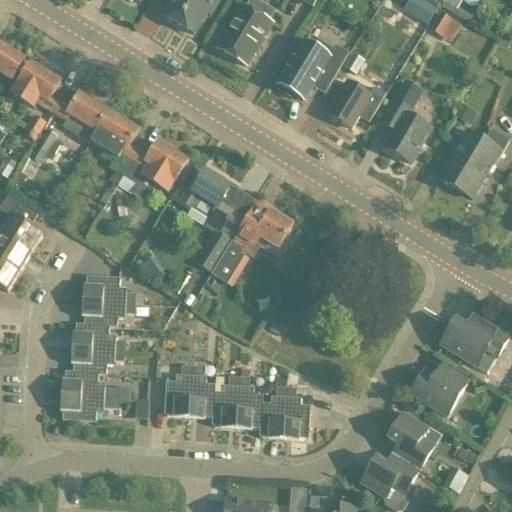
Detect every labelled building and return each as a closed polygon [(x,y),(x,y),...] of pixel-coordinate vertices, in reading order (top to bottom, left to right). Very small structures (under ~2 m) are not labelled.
[(219,0),(176,0),(164,22),(192,39),(206,17),(209,18),(219,0)] [(294,0),(313,11),(319,0),(294,0)] [(388,0),(379,15),(390,22),(394,16),(398,19),(403,11),(399,8),(404,0),(388,0)] [(417,0),(410,0),(403,11),(427,27),(437,12),(417,0)] [(420,0),(435,8),(439,0),(420,0)] [(242,11),(217,54),(246,71),(271,28),(267,26),(272,17),(252,5),(247,13),(242,11)] [(457,7),(452,16),(469,26),(475,14),(465,8),(463,11),(457,7)] [(440,15),(429,33),(442,41),(453,24),(440,15)] [(303,47),(276,90),(279,91),(279,96),(289,102),(292,99),(304,106),(317,85),(329,92),(348,61),(335,53),(333,56),(315,45),(310,52),(303,47)] [(0,74),(12,82),(25,62),(0,46),(0,74)] [(356,49),(342,72),(354,79),(368,57),(356,49)] [(30,65),(17,85),(9,98),(33,113),(38,106),(54,115),(60,105),(51,99),(60,84),(30,65)] [(390,108),(403,116),(383,150),(411,167),(431,132),(409,119),(424,94),(404,83),(390,108)] [(376,93),(370,103),(346,89),(327,120),(350,135),(363,114),(373,120),(386,99),(376,93)] [(88,147),(90,144),(96,134),(109,114),(79,95),(70,111),(60,105),(54,115),(67,124),(63,131),(88,147)] [(109,114),(96,134),(90,144),(117,161),(110,171),(115,173),(109,183),(117,188),(139,153),(130,148),(139,132),(109,114)] [(34,119),(26,132),(38,139),(46,127),(34,119)] [(57,139),(46,132),(29,161),(40,168),(57,139)] [(483,146),(482,146),(455,194),(472,204),(499,155),(502,157),(511,143),(491,132),(483,146)] [(455,194),(482,146),(465,136),(438,184),(455,194)] [(139,153),(117,188),(130,196),(138,182),(165,199),(187,163),(157,145),(148,159),(139,153)] [(205,174),(193,194),(188,191),(179,204),(191,211),(199,199),(217,210),(206,227),(230,242),(248,212),(236,205),(242,196),(230,189),(205,174)] [(100,204),(107,207),(113,196),(107,192),(100,204)] [(41,238),(30,231),(39,218),(8,199),(0,211),(0,238),(30,256),(41,238)] [(249,218),(232,245),(230,244),(217,265),(237,277),(247,261),(243,258),(245,254),(252,258),(255,253),(253,252),(255,248),(279,263),(284,255),(290,245),(285,242),(293,229),(269,214),(262,226),(249,218)] [(0,238),(0,263),(18,275),(30,256),(0,238)] [(0,290),(6,294),(18,275),(0,263),(0,290)] [(86,280),(85,304),(135,307),(136,297),(126,297),(126,291),(119,291),(119,282),(86,280)] [(135,307),(85,304),(83,327),(109,330),(116,330),(117,321),(124,321),(125,317),(135,317),(135,307)] [(440,349),(476,370),(485,356),(496,363),(508,343),(497,336),(497,335),(472,320),(466,330),(455,324),(440,349)] [(76,327),(75,351),(124,355),(125,345),(116,344),(116,339),(109,339),(109,330),(83,327),(76,327)] [(75,351),(73,375),(99,377),(106,377),(107,368),(114,369),(114,365),(124,365),(124,355),(75,351)] [(410,398),(446,419),(467,384),(442,368),(436,379),(425,373),(410,398)] [(181,369),(181,378),(176,378),(175,385),(166,384),(164,418),(188,419),(192,370),(181,369)] [(192,370),(188,419),(212,421),(215,395),(215,388),(206,387),(206,380),(201,379),(201,370),(192,370)] [(99,377),(73,375),(66,374),(64,399),(114,402),(114,392),(105,392),(105,386),(98,386),(99,377)] [(215,395),(212,421),(212,428),(236,430),(239,380),(229,380),(229,389),(224,389),(223,395),(215,395)] [(239,380),(236,430),(260,431),(262,406),(264,382),(249,381),(239,380)] [(262,406),(260,431),(259,439),(284,441),(287,391),(276,391),(276,400),(272,399),(271,406),(262,406)] [(287,391),(284,441),(308,442),(310,409),(301,408),(301,401),(296,401),(297,392),(287,391)] [(114,402),(64,399),(63,424),(95,426),(96,416),(103,416),(103,412),(113,413),(114,402)] [(150,422),(150,402),(139,402),(139,422),(150,422)] [(440,440),(427,433),(403,418),(388,444),(399,450),(393,460),(419,475),(440,440)] [(419,475),(393,460),(387,470),(376,463),(361,487),(383,501),(385,509),(389,511),(404,511),(408,505),(406,497),(419,475)] [(291,511),(308,511),(310,491),(293,490),(291,511)]
